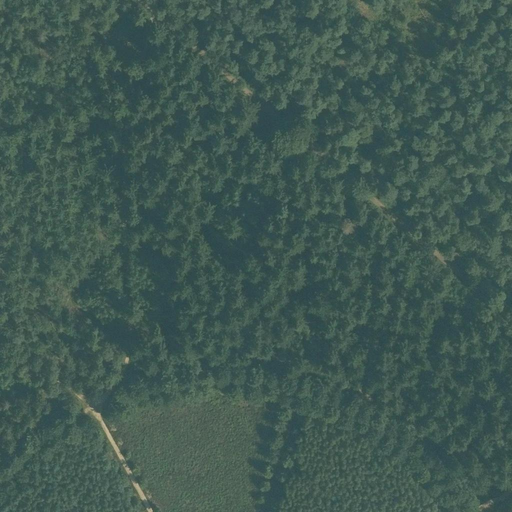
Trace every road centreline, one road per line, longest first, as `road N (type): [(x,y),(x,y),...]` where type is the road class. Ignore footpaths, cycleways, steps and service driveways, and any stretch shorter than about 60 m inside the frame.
road 1 (track): [(142,0),(511,321)]
road 2 (track): [(470,511),(394,427),(296,382),(208,375),(97,401)]
road 3 (track): [(157,0),(124,122),(124,369),(97,401)]
road 4 (track): [(154,511),(97,401),(0,347)]
road 5 (track): [(263,511),(296,382)]
road 6 (track): [(97,401),(11,456),(0,476)]
